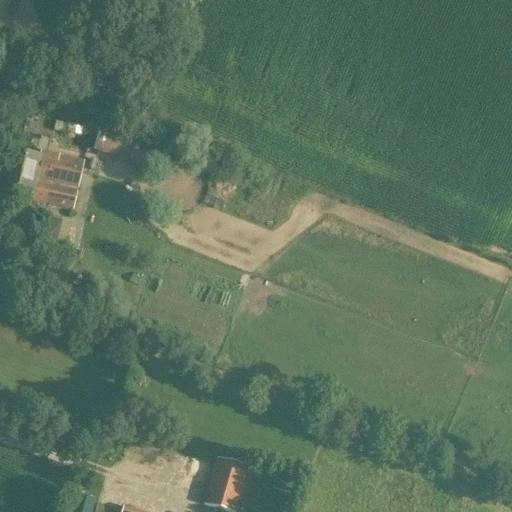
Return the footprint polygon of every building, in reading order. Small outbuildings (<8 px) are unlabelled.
[(132,153),(136,139),(109,132),(110,130),(92,126),(84,151),(103,155),(105,146),(132,153)] [(39,159),(15,154),(7,191),(31,196),(30,202),(72,211),(83,160),(41,152),(39,159)] [(38,239),(68,243),(71,219),(41,215),(38,239)] [(77,323),(89,295),(70,287),(62,308),(77,323)] [(135,337),(141,321),(110,310),(104,326),(135,337)] [(215,459),(202,506),(222,511),(236,511),(249,469),(215,459)]
